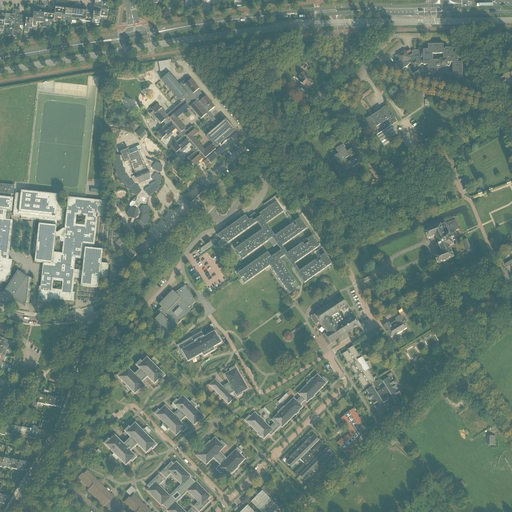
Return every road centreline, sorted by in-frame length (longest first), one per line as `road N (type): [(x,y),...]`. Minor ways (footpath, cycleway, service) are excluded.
road 1 (residential): [(327,354),(257,391),(183,274),(186,252),(221,220)]
road 2 (residential): [(511,320),(308,503)]
road 3 (residential): [(228,500),(132,406),(90,430),(57,474)]
road 4 (tertiary): [(11,511),(64,422),(82,363),(83,317)]
road 5 (residential): [(228,500),(343,385),(327,354)]
road 6 (unclassified): [(83,317),(113,305),(207,208)]
road 7 (track): [(423,296),(511,431)]
road 8 (unclassified): [(207,208),(320,94)]
road 9 (residential): [(492,255),(440,149),(421,158)]
road 10 (residential): [(373,327),(492,255)]
road 11 (residential): [(313,213),(335,235),(373,327)]
